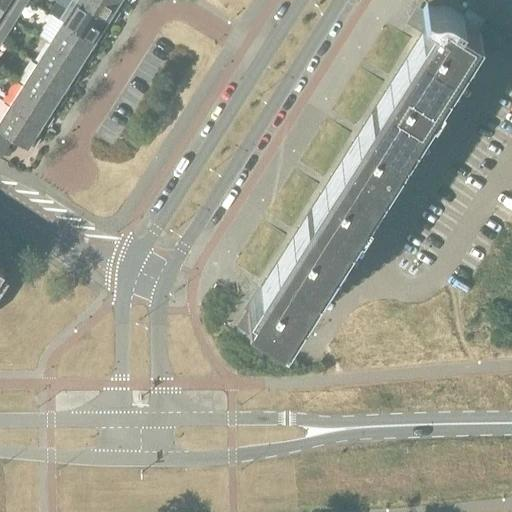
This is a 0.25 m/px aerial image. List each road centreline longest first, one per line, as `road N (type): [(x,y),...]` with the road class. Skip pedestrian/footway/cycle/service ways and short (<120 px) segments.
road 1 (secondary): [(161,288),(339,0)]
road 2 (secondary): [(262,60),(128,278)]
road 3 (residential): [(85,123),(144,31),(173,11),(194,15),(262,60)]
road 4 (secondary): [(163,459),(278,449),(344,428)]
road 5 (secondary): [(344,428),(286,418),(163,418)]
road 6 (secondary): [(511,423),(344,428)]
road 7 (tertiary): [(128,278),(0,196)]
road 8 (secondary): [(128,278),(120,418)]
road 9 (residential): [(85,123),(55,169),(64,186),(84,182),(81,139)]
road 10 (secondary): [(163,418),(161,288)]
road 11 (tertiary): [(120,418),(0,420)]
